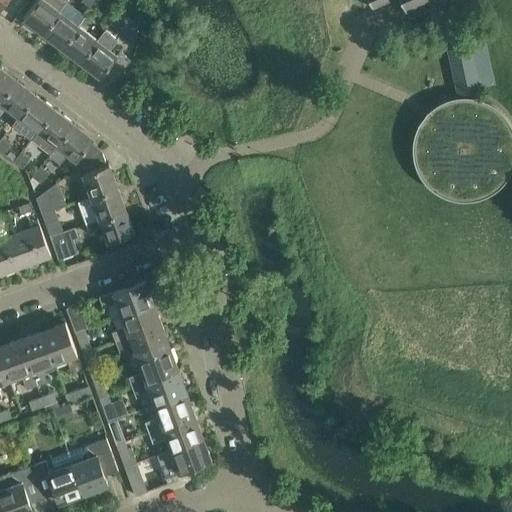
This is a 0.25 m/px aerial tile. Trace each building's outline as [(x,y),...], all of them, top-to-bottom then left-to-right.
[(62,0),(36,0),(23,17),(42,32),(59,10),(66,2),(62,0)] [(97,0),(81,0),(81,1),(91,8),(97,0)] [(368,0),(372,8),(388,0),(400,0),(408,17),(445,0),(368,0)] [(78,25),(59,10),(42,32),(62,47),(78,25)] [(119,30),(130,38),(139,26),(129,18),(119,30)] [(78,25),(62,47),(81,61),(97,39),(78,25)] [(97,39),(81,61),(100,76),(102,74),(117,54),(111,49),(118,40),(105,30),(97,39)] [(485,43),(470,46),(470,43),(447,48),(457,94),(480,89),(479,86),(493,83),(485,43)] [(117,54),(102,74),(113,82),(131,59),(119,51),(117,54)] [(0,99),(16,78),(0,65),(0,99)] [(35,93),(16,78),(0,99),(0,100),(18,115),(35,93)] [(35,93),(18,115),(11,124),(30,138),(54,108),(35,93)] [(504,181),(509,174),(511,168),(511,126),(511,124),(506,116),(500,110),(494,104),(486,100),(478,97),(471,96),(464,95),(457,96),(451,97),(442,100),(435,104),(428,110),(427,109),(417,124),(414,133),(412,141),(412,150),(413,159),(416,167),(420,175),(425,182),(432,188),(439,193),(447,197),(456,199),(465,200),(474,199),(482,196),(490,193),(498,188),(504,181)] [(73,122),(54,108),(30,138),(50,153),(73,122)] [(93,137),(73,122),(50,153),(48,155),(59,163),(68,153),(76,159),(90,141),(93,137)] [(10,143),(2,136),(0,138),(0,151),(2,153),(10,143)] [(90,141),(76,159),(82,164),(101,150),(90,141)] [(101,150),(82,164),(85,172),(106,164),(101,150)] [(29,157),(21,151),(13,161),(21,168),(29,157)] [(108,163),(106,164),(85,172),(83,172),(91,195),(117,186),(108,163)] [(48,172),(40,165),(32,176),(40,182),(48,172)] [(36,197),(42,213),(66,204),(58,181),(36,197)] [(91,195),(77,200),(85,222),(125,208),(117,186),(91,195)] [(29,201),(18,205),(21,213),(32,209),(29,201)] [(125,208),(85,222),(90,234),(103,229),(108,241),(134,232),(125,208)] [(54,209),(42,213),(45,223),(57,218),(54,209)] [(62,231),(57,218),(45,223),(50,235),(62,231)] [(51,256),(39,224),(14,233),(25,265),(51,256)] [(50,235),(58,259),(78,252),(73,238),(78,237),(74,227),(62,231),(50,235)] [(0,273),(0,274),(25,265),(14,233),(0,238),(0,273)] [(145,279),(99,296),(103,307),(116,302),(121,314),(154,302),(145,279)] [(112,331),(115,341),(162,324),(154,302),(121,314),(125,326),(112,331)] [(75,331),(83,328),(87,326),(78,303),(67,307),(75,331)] [(65,321),(42,329),(54,362),(66,358),(71,371),(82,367),(65,321)] [(133,347),(137,359),(170,347),(162,324),(115,341),(119,352),(133,347)] [(83,353),(92,350),(83,328),(75,331),(83,353)] [(42,367),(54,362),(42,329),(19,338),(36,384),(47,380),(42,367)] [(19,338),(0,344),(0,354),(9,379),(21,374),(26,388),(36,384),(19,338)] [(128,376),(132,386),(179,369),(170,347),(137,359),(142,371),(128,376)] [(92,376),(100,373),(92,350),(83,353),(92,376)] [(0,392),(0,382),(9,379),(0,354),(0,397),(2,397),(0,392)] [(149,392),(154,404),(187,392),(179,369),(132,386),(136,397),(149,392)] [(100,398),(108,395),(100,373),(92,376),(100,398)] [(92,393),(89,385),(65,394),(69,402),(92,393)] [(44,404),(56,400),(53,392),(41,396),(44,404)] [(195,414),(187,392),(154,404),(158,416),(145,421),(148,431),(195,414)] [(108,421),(116,418),(108,395),(100,398),(108,421)] [(32,409),(44,404),(41,396),(29,401),(32,409)] [(69,405),(53,410),(56,420),(73,414),(69,405)] [(0,420),(10,417),(7,409),(0,411),(0,420)] [(166,437),(170,449),(203,437),(195,414),(148,431),(152,442),(166,437)] [(116,443),(125,440),(116,418),(108,421),(116,443)] [(14,422),(3,426),(6,438),(18,433),(14,422)] [(106,437),(85,444),(68,451),(83,493),(108,484),(104,475),(118,470),(106,437)] [(212,460),(203,437),(170,449),(175,461),(161,466),(165,477),(212,460)] [(125,440),(116,443),(125,466),(136,462),(131,446),(127,448),(125,440)] [(68,451),(31,464),(43,497),(55,492),(59,502),(83,493),(68,451)] [(145,485),(136,462),(125,466),(133,489),(145,485)] [(30,502),(43,497),(31,464),(0,475),(0,496),(5,511),(30,511),(33,511),(30,502)]
